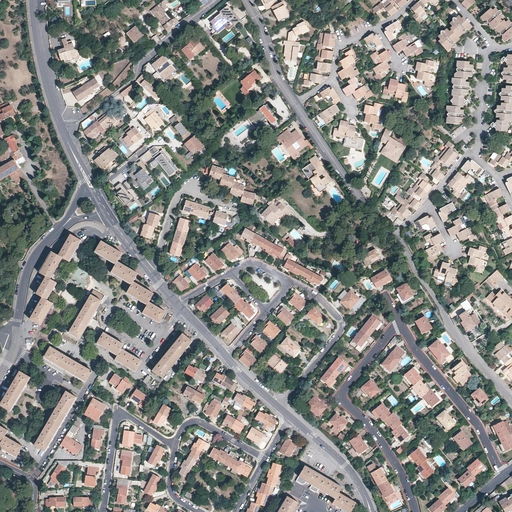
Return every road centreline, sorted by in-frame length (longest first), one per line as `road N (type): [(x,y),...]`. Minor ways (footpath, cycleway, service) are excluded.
road 1 (residential): [(415,511),(400,471),(343,397),(401,323)]
road 2 (residential): [(63,133),(222,0)]
road 3 (residential): [(511,399),(451,327),(396,234)]
road 4 (residential): [(401,323),(479,428),(501,475)]
road 5 (residential): [(396,234),(295,105)]
road 6 (residential): [(103,511),(120,415),(174,447)]
road 7 (residential): [(234,208),(177,195),(151,274)]
road 8 (residential): [(318,297),(340,330),(279,407)]
road 9 (residential): [(63,133),(41,64),(33,0)]
road 10 (residential): [(15,335),(26,269),(70,218)]
road 11 (residential): [(164,337),(115,307),(107,311),(105,323),(152,351)]
road 12 (residential): [(370,511),(357,479),(290,416)]
